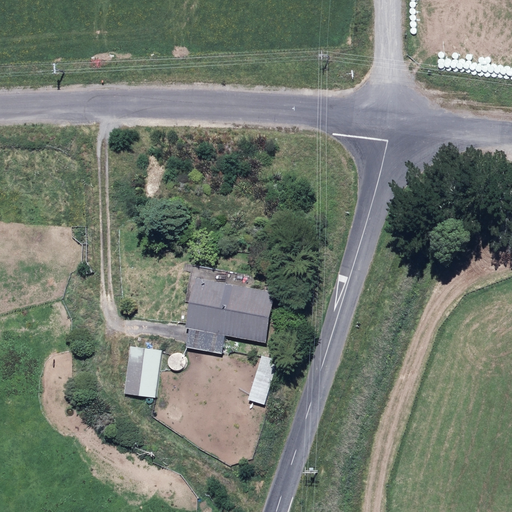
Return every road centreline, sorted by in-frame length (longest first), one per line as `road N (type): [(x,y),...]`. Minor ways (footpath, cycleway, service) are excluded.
road 1 (unclassified): [(393,125),(280,511)]
road 2 (unclassified): [(0,115),(207,105),(393,125)]
road 3 (unclassified): [(391,0),(393,125)]
